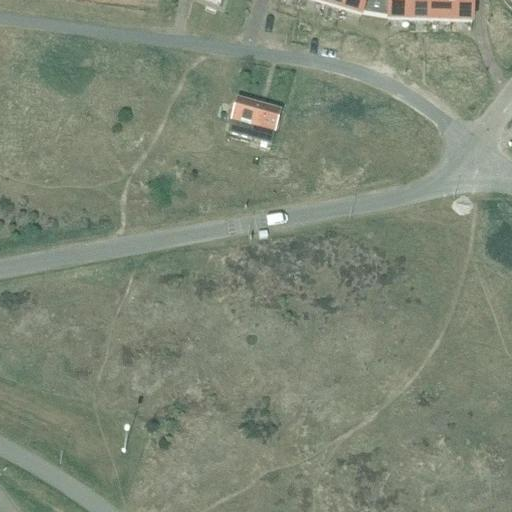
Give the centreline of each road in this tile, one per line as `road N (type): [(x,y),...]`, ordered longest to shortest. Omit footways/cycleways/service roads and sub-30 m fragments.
road 1 (residential): [(0,19),(348,70),(408,96),(472,151)]
road 2 (unclassified): [(472,151),(447,182),(408,197),(0,272)]
